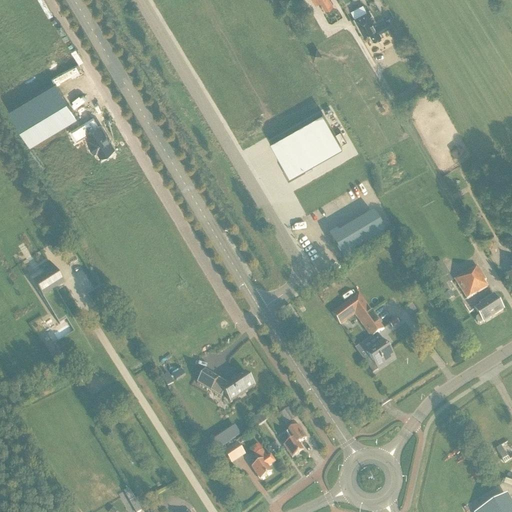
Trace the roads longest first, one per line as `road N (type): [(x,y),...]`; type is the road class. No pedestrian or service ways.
road 1 (unclassified): [(247,320),(240,321),(47,0)]
road 2 (unclassified): [(261,310),(294,284),(298,263),(141,0)]
road 3 (primary): [(261,310),(74,0)]
road 4 (primary): [(356,457),(261,310)]
road 5 (tertiary): [(387,458),(428,404),(511,347)]
road 6 (track): [(0,384),(79,511)]
